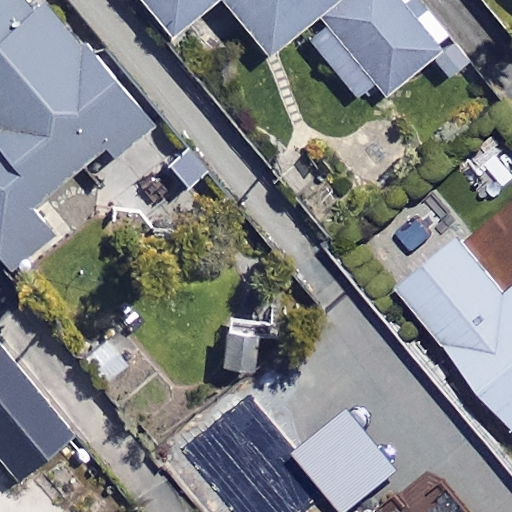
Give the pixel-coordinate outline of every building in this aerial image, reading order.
[(23,194),(101,133),(113,149),(145,124),(47,0),(0,0),(0,258),(9,269),(55,234),(23,194)] [(133,0),(159,31),(196,0),(215,0),(257,51),(293,22),(360,104),(451,30),(427,0),(133,0)] [(511,282),(506,287),(459,230),(396,282),(511,421),(511,282)] [(15,363),(0,343),(0,457),(13,475),(99,407),(45,339),(15,363)] [(403,462),(353,399),(297,443),(348,506),(403,462)] [(482,511),(413,511),(391,484),(354,511),(486,511),(485,510),(482,511)]
